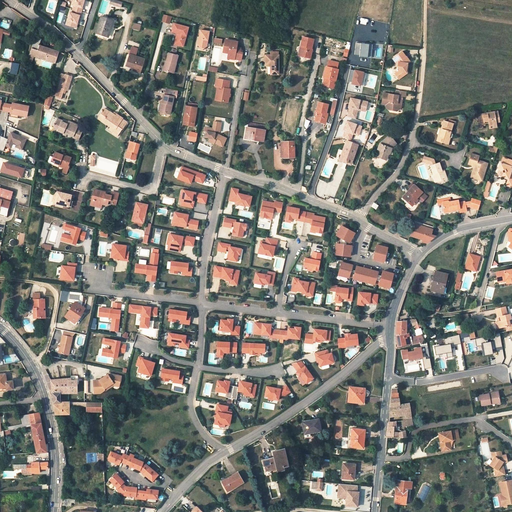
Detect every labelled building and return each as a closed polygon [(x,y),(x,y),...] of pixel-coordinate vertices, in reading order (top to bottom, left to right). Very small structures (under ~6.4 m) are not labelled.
[(83,7),(84,0),(74,0),(74,1),(73,4),(75,5),(73,9),(82,12),(83,8),(83,7)] [(76,27),(80,16),(82,12),(73,9),(72,13),(70,12),(66,24),(76,27)] [(172,15),(164,13),(162,20),(170,22),(172,15)] [(113,20),(101,17),(96,33),(107,37),(110,26),(111,27),(113,20)] [(187,36),(189,28),(175,24),(173,32),(179,33),(175,44),(184,47),(187,36)] [(210,32),(201,30),(198,45),(200,47),(205,48),(207,46),(210,32)] [(41,39),(35,37),(29,55),(34,56),(55,63),(59,52),(39,45),(41,39)] [(313,39),(303,37),(301,47),(302,47),(300,56),(310,58),(312,48),(311,48),(313,39)] [(237,43),(225,41),(223,53),(229,54),(228,59),(235,60),(235,58),(238,58),(238,59),(241,60),(242,54),(239,54),(239,51),(240,52),(240,48),(236,48),(237,43)] [(373,44),(356,42),(354,54),(359,55),(359,56),(367,57),(368,52),(372,52),(373,44)] [(138,49),(131,47),(125,66),(133,69),(135,70),(135,72),(140,74),(145,59),(136,56),(137,52),(138,49)] [(167,61),(165,71),(174,73),(177,63),(176,63),(178,55),(176,55),(177,50),(172,49),(171,53),(168,53),(165,61),(167,61)] [(406,71),(406,65),(406,63),(409,61),(406,56),(405,56),(401,51),(392,58),(396,62),(395,66),(395,67),(398,67),(398,71),(395,73),(399,78),(407,72),(406,71)] [(279,75),(279,56),(265,56),(265,66),(265,67),(269,67),(270,67),(270,75),(279,75)] [(338,63),(329,61),(328,67),(326,66),(323,78),(324,78),(326,78),(324,86),(334,88),(338,69),(337,69),(338,63)] [(13,62),(11,69),(18,70),(19,63),(13,62)] [(366,73),(350,69),(347,81),(352,82),(352,83),(360,85),(361,80),(364,81),(366,73)] [(61,88),(65,75),(60,74),(54,95),(58,96),(61,88)] [(72,76),(65,74),(65,75),(61,88),(64,89),(67,82),(70,83),(72,76)] [(215,101),(228,104),(230,90),(229,90),(230,82),(216,80),(215,88),(217,88),(215,101)] [(58,96),(58,98),(61,99),(63,93),(65,93),(66,90),(64,89),(61,88),(58,96)] [(165,95),(163,95),(162,103),(160,112),(170,114),(174,97),(176,97),(177,91),(166,89),(165,95)] [(405,96),(406,91),(395,89),(394,94),(383,92),(382,104),(386,104),(385,106),(388,109),(392,110),(396,107),(401,108),(402,99),(401,99),(401,96),(403,96),(405,96)] [(50,106),(53,97),(47,95),(44,104),(46,104),(50,106)] [(367,102),(350,98),(349,104),(350,104),(349,108),(347,116),(355,119),(357,109),(361,110),(362,106),(366,107),(367,102)] [(328,105),(319,102),(316,111),(318,111),(315,121),(325,124),(327,114),(326,114),(328,105)] [(12,105),(6,103),(4,111),(10,112),(10,113),(18,114),(27,116),(29,106),(12,103),(12,105)] [(196,108),(186,106),(183,121),(194,123),(196,108)] [(109,112),(104,108),(101,113),(102,113),(106,116),(104,120),(111,125),(110,127),(109,129),(113,131),(112,132),(118,136),(122,129),(123,129),(128,122),(123,119),(123,118),(117,113),(116,115),(113,113),(110,111),(109,112)] [(496,111),(478,115),(480,127),(484,126),(487,125),(486,122),(486,121),(490,120),(490,122),(491,124),(492,123),(493,126),(498,125),(498,123),(501,122),(500,117),(497,117),(496,111)] [(99,118),(110,127),(111,125),(104,120),(106,116),(102,113),(99,118)] [(333,115),(327,114),(325,124),(324,128),(329,130),(331,123),(333,115)] [(62,120),(58,118),(54,127),(59,129),(58,131),(64,133),(64,132),(69,134),(73,136),(73,138),(79,140),(83,130),(77,127),(78,125),(69,121),(68,123),(68,124),(62,121),(62,120)] [(208,142),(213,144),(214,143),(222,147),(226,139),(220,136),(214,135),(215,131),(219,132),(221,123),(214,121),(212,128),(205,127),(204,132),(206,132),(205,137),(209,138),(208,142)] [(353,132),(359,134),(361,127),(346,121),(343,130),(345,131),(343,137),(350,140),(353,132)] [(453,124),(444,121),(442,129),(440,135),(439,135),(437,141),(448,144),(450,138),(449,138),(453,124)] [(248,127),(246,127),(245,138),(263,141),(265,130),(264,130),(248,127)] [(26,139),(11,132),(8,139),(5,146),(10,148),(13,142),(17,145),(16,147),(21,150),(26,139)] [(396,143),(390,136),(380,144),(377,150),(379,150),(377,156),(384,159),(387,153),(388,153),(388,154),(391,148),(390,147),(396,143)] [(135,159),(139,144),(129,141),(125,157),(135,159)] [(294,157),(293,141),(283,142),(284,158),(294,157)] [(358,145),(346,141),(341,156),(345,157),(350,159),(353,153),(355,154),(358,145)] [(283,142),(282,142),(282,160),(294,159),(294,157),(284,158),(283,142)] [(66,156),(55,152),(53,156),(52,159),(55,161),(55,162),(60,164),(59,166),(64,167),(62,171),(67,173),(70,166),(69,166),(72,158),(66,155),(66,156)] [(479,156),(472,154),(470,160),(472,160),(470,164),(473,165),(474,167),(472,173),(473,174),(472,178),(482,181),(488,163),(478,160),(479,156)] [(345,157),(341,156),(339,161),(351,165),(353,160),(350,159),(345,157)] [(430,166),(434,175),(435,174),(438,181),(447,178),(444,170),(442,171),(439,163),(435,165),(433,159),(431,159),(423,157),(422,163),(430,164),(430,166)] [(511,160),(503,158),(501,163),(500,163),(498,169),(498,170),(502,171),(503,173),(502,176),(502,177),(508,179),(506,185),(511,186),(511,160)] [(0,172),(22,178),(25,168),(3,162),(0,171),(0,172)] [(192,179),(193,175),(196,176),(195,180),(203,183),(206,175),(182,166),(178,178),(189,182),(191,178),(192,179)] [(405,201),(409,205),(415,199),(418,202),(424,195),(411,184),(409,183),(406,186),(408,187),(405,190),(406,191),(405,193),(403,193),(401,195),(406,200),(405,201)] [(10,201),(13,191),(0,187),(0,198),(2,199),(10,201)] [(249,205),(252,196),(238,193),(238,189),(232,187),(229,199),(233,200),(234,198),(236,198),(235,202),(240,203),(240,204),(244,205),(245,204),(249,205)] [(92,199),(90,204),(95,205),(101,207),(102,203),(107,204),(108,202),(108,200),(116,202),(118,193),(112,192),(111,195),(104,194),(101,193),(101,191),(96,190),(93,199),(92,199)] [(205,203),(207,195),(182,190),(181,195),(184,196),(184,200),(182,199),(181,205),(191,207),(192,201),(194,201),(195,198),(198,198),(198,202),(205,203)] [(72,195),(57,191),(57,193),(55,201),(55,203),(69,206),(72,195)] [(479,209),(480,203),(473,201),(474,198),(473,197),(471,201),(465,202),(466,207),(470,206),(479,209)] [(0,208),(0,214),(7,217),(10,201),(2,199),(0,208)] [(443,204),(445,211),(445,213),(450,211),(450,210),(460,208),(460,209),(460,212),(467,211),(466,207),(465,202),(465,201),(459,202),(459,203),(458,200),(451,201),(449,202),(449,200),(443,202),(443,204)] [(281,212),(283,203),(275,201),(274,203),(263,201),(260,216),(267,217),(267,216),(272,217),(273,210),(281,212)] [(147,204),(136,202),(132,220),(143,222),(147,204)] [(299,209),(288,206),(285,219),(286,219),(291,220),(292,220),(292,218),(297,219),(297,220),(304,221),(306,212),(299,210),(299,209)] [(187,219),(188,215),(175,212),(172,224),(186,227),(186,223),(190,224),(189,227),(197,229),(198,221),(188,219),(187,219)] [(314,213),(306,212),(304,221),(312,223),(312,225),(317,226),(316,228),(323,229),(326,214),(314,212),(314,213)] [(233,221),(233,219),(222,217),(221,225),(228,227),(229,223),(232,224),(232,227),(231,229),(232,230),(231,234),(240,236),(241,229),(243,229),(244,223),(233,221)] [(410,235),(423,239),(422,241),(426,243),(435,236),(431,235),(433,226),(415,221),(410,235)] [(84,240),(86,232),(79,230),(79,231),(76,230),(77,227),(67,224),(66,229),(72,231),(71,236),(69,235),(63,234),(61,239),(76,244),(78,238),(84,240)] [(350,256),(351,245),(346,245),(341,244),(342,238),(350,242),(355,233),(342,225),(336,235),(339,236),(338,243),(337,243),(335,254),(350,256)] [(193,246),(194,238),(187,236),(186,237),(169,234),(168,239),(172,240),(171,243),(169,243),(168,249),(178,251),(179,244),(181,245),(181,243),(182,241),(185,242),(185,244),(193,246)] [(274,251),(275,247),(276,247),(278,239),(267,237),(266,242),(261,241),(259,253),(273,256),(274,251)] [(240,254),(241,249),(230,246),(230,245),(219,242),(217,250),(225,252),(226,248),(229,249),(228,254),(229,255),(228,259),(237,261),(238,254),(240,254)] [(125,250),(126,245),(113,243),(111,256),(115,257),(115,256),(119,257),(119,258),(127,260),(129,251),(125,250)] [(390,253),(387,252),(388,247),(377,245),(373,259),(384,262),(385,257),(387,257),(388,257),(390,253)] [(318,270),(322,253),(314,252),(312,259),(312,260),(310,260),(310,259),(306,258),(304,266),(309,267),(313,268),(313,269),(318,270)] [(155,281),(158,254),(152,253),(151,253),(150,266),(136,264),(135,272),(147,274),(147,272),(149,273),(148,280),(155,281)] [(469,254),(465,268),(476,270),(480,257),(469,254)] [(186,267),(187,263),(171,261),(170,272),(177,273),(177,270),(182,271),(181,274),(191,275),(192,268),(186,267)] [(73,275),(74,272),(76,272),(77,263),(68,262),(67,266),(62,265),(60,278),(73,280),(74,276),(73,275)] [(376,279),(378,271),(371,269),(372,267),(364,266),(364,267),(357,266),(356,270),(355,274),(350,273),(352,265),(342,262),(338,275),(349,277),(349,276),(354,277),(353,278),(375,284),(375,283),(379,284),(379,285),(390,288),(394,273),(383,270),(382,275),(380,280),(376,279)] [(237,282),(239,271),(215,266),(213,275),(221,277),(221,278),(226,279),(231,279),(230,281),(237,282)] [(505,278),(509,269),(495,271),(497,280),(505,278)] [(273,284),(275,272),(268,271),(267,275),(256,273),(254,283),(262,284),(263,282),(264,283),(273,284)] [(433,276),(432,277),(433,278),(433,279),(434,279),(431,289),(445,293),(450,275),(436,271),(434,276),(433,276)] [(302,291),(313,293),(315,283),(309,281),(309,282),(299,280),(299,279),(295,277),(292,290),(296,291),(297,290),(302,291)] [(352,300),(354,288),(348,287),(348,288),(337,287),(336,287),(336,291),(335,299),(336,299),(341,300),(342,300),(342,298),(347,299),(347,300),(352,300)] [(359,292),(358,304),(364,305),(364,303),(370,303),(370,302),(377,303),(378,294),(371,294),(371,293),(359,292)] [(40,299),(33,299),(34,317),(39,316),(39,318),(46,318),(45,310),(44,310),(43,308),(45,308),(44,299),(40,299)] [(85,308),(76,301),(65,316),(75,323),(85,308)] [(117,331),(121,304),(114,303),(113,310),(111,310),(111,309),(100,307),(99,315),(112,317),(110,330),(117,331)] [(157,308),(130,305),(129,312),(142,313),(140,327),(148,328),(150,315),(156,316),(157,308)] [(505,307),(496,310),(498,317),(500,317),(501,321),(497,322),(499,328),(506,326),(507,329),(511,327),(511,322),(510,323),(509,320),(511,319),(510,314),(507,315),(505,307)] [(185,316),(186,312),(170,309),(169,320),(175,321),(176,318),(181,319),(180,323),(189,324),(190,316),(185,316)] [(239,334),(240,327),(232,326),(233,321),(233,319),(228,319),(227,320),(221,320),(220,330),(231,331),(231,334),(239,334)] [(406,333),(406,321),(397,322),(396,334),(396,335),(406,333)] [(280,330),(271,329),(271,324),(257,322),(256,327),(255,326),(254,333),(270,335),(270,334),(272,334),(272,337),(279,338),(280,330)] [(299,339),(301,327),(295,327),(295,329),(291,328),(288,328),(288,331),(280,330),(279,338),(287,339),(287,338),(299,339)] [(330,340),(331,331),(318,329),(314,329),(314,331),(314,335),(306,334),(305,342),(313,343),(313,340),(318,341),(318,339),(322,339),(330,340)] [(189,340),(184,339),(185,336),(169,333),(168,344),(175,345),(175,342),(180,343),(179,346),(188,348),(189,340)] [(358,344),(357,334),(351,334),(350,333),(345,333),(345,335),(346,338),(338,339),(339,346),(339,347),(347,347),(347,345),(358,344)] [(425,341),(422,334),(416,336),(412,337),(411,336),(410,336),(409,333),(406,333),(396,335),(398,344),(398,346),(413,343),(413,344),(425,341)] [(62,335),(59,345),(59,348),(58,352),(68,355),(72,337),(70,337),(62,335)] [(454,344),(460,344),(460,336),(445,337),(445,344),(454,343),(454,344)] [(483,356),(493,354),(491,342),(488,342),(487,337),(476,339),(477,350),(482,350),(483,356)] [(124,353),(125,345),(119,344),(119,342),(106,339),(105,344),(111,345),(110,350),(108,350),(102,349),(101,355),(116,358),(117,352),(124,353)] [(236,352),(237,343),(218,342),(217,354),(223,354),(223,355),(223,352),(229,353),(229,352),(236,352)] [(264,352),(265,344),(243,343),(243,352),(250,353),(250,354),(254,354),(255,352),(260,352),(264,352)] [(435,346),(436,359),(453,357),(451,344),(435,346)] [(414,348),(415,351),(408,352),(407,349),(401,350),(403,361),(423,358),(422,347),(414,348)] [(334,362),(332,353),(329,354),(328,349),(315,352),(316,357),(318,357),(319,362),(320,366),(334,362)] [(151,376),(155,363),(151,362),(152,361),(139,357),(136,366),(140,367),(138,372),(151,376)] [(431,368),(430,358),(423,359),(424,368),(431,368)] [(313,378),(301,361),(292,363),(298,371),(296,372),(299,376),(301,375),(302,376),(306,382),(313,378)] [(182,384),(183,376),(178,375),(179,371),(163,369),(161,380),(168,381),(169,378),(173,378),(173,382),(182,384)] [(5,374),(0,374),(0,391),(2,391),(2,388),(7,387),(7,389),(13,388),(12,381),(6,382),(5,374)] [(119,384),(121,377),(109,374),(99,380),(94,380),(94,393),(101,393),(105,390),(105,389),(113,383),(119,384)] [(69,380),(69,392),(77,392),(78,384),(75,384),(75,380),(78,380),(78,375),(71,375),(71,378),(71,380),(69,380)] [(61,399),(61,393),(69,392),(69,380),(71,380),(71,378),(51,379),(51,384),(52,389),(52,394),(53,399),(56,399),(57,402),(61,402),(61,399)] [(231,398),(234,386),(229,385),(229,383),(230,381),(225,380),(224,382),(218,380),(216,391),(227,393),(226,397),(231,398)] [(254,397),(256,385),(252,384),(252,383),(241,381),(240,381),(239,386),(239,387),(234,386),(231,398),(237,399),(238,391),(249,393),(249,396),(254,397)] [(284,395),(291,391),(287,385),(280,389),(267,386),(265,396),(269,396),(274,397),(274,399),(278,400),(279,397),(284,394),(284,395)] [(363,388),(350,387),(348,401),(359,402),(359,401),(363,401),(364,397),(366,396),(367,395),(368,394),(368,393),(367,392),(366,391),(364,391),(364,389),(362,389),(363,388)] [(487,394),(478,395),(480,405),(489,404),(489,403),(498,401),(496,391),(487,393),(487,394)] [(392,413),(402,412),(403,415),(404,420),(402,420),(403,426),(404,426),(405,426),(407,426),(413,425),(409,403),(400,404),(399,400),(401,399),(401,398),(399,398),(391,398),(390,414),(392,413)] [(56,414),(69,413),(69,406),(87,406),(87,411),(100,411),(102,411),(102,408),(102,402),(65,402),(61,402),(57,402),(56,399),(53,399),(54,404),(55,409),(56,414)] [(229,425),(232,412),(227,411),(228,406),(217,404),(216,412),(217,412),(216,417),(215,423),(220,424),(220,423),(225,423),(229,425)] [(45,444),(39,413),(21,416),(23,427),(31,426),(35,446),(37,452),(37,453),(47,452),(45,444)] [(307,421),(302,422),(303,428),(305,428),(306,433),(320,430),(318,419),(310,420),(310,422),(307,422),(307,421)] [(399,431),(395,431),(395,429),(395,421),(388,422),(387,428),(386,437),(387,437),(399,438),(407,437),(405,430),(402,431),(399,432),(399,431)] [(351,440),(351,446),(363,447),(364,440),(362,440),(363,429),(351,428),(351,429),(350,429),(350,436),(352,436),(351,440)] [(457,430),(439,433),(440,442),(441,442),(443,450),(450,449),(449,440),(458,438),(457,430)] [(274,457),(263,460),(264,466),(266,465),(267,471),(276,469),(275,468),(277,468),(277,470),(277,471),(284,469),(283,467),(288,466),(284,449),(272,451),(274,457)] [(499,465),(501,462),(502,463),(506,462),(504,455),(500,456),(499,451),(492,453),(493,457),(488,465),(492,468),(494,477),(503,475),(502,467),(499,465)] [(126,464),(129,456),(126,455),(123,454),(122,456),(112,452),(109,460),(119,464),(120,461),(126,464)] [(130,454),(129,456),(126,464),(129,465),(129,466),(140,470),(142,464),(143,462),(133,458),(134,455),(130,454)] [(355,464),(343,463),(342,478),(354,479),(355,464)] [(145,465),(142,464),(140,470),(144,474),(152,481),(158,474),(146,464),(145,465)] [(275,468),(276,469),(267,471),(266,465),(264,466),(267,476),(272,474),(272,471),(277,470),(277,468),(275,468)] [(238,472),(222,481),(228,491),(244,482),(238,472)] [(125,492),(125,486),(122,483),(124,482),(116,474),(110,480),(117,488),(116,489),(119,492),(125,492)] [(405,504),(405,501),(407,488),(411,488),(411,482),(396,480),(396,486),(397,486),(395,503),(405,504)] [(511,491),(511,489),(511,485),(511,480),(503,482),(505,495),(501,496),(499,496),(501,506),(511,503),(511,491)] [(348,491),(357,492),(358,485),(340,483),(338,497),(347,498),(348,491)] [(139,498),(140,491),(136,490),(137,488),(125,486),(125,492),(124,495),(135,496),(135,498),(139,498)] [(147,491),(140,491),(139,498),(146,499),(146,497),(157,499),(158,490),(147,489),(147,491)] [(357,492),(348,491),(347,498),(346,505),(358,506),(359,492),(357,492)]
